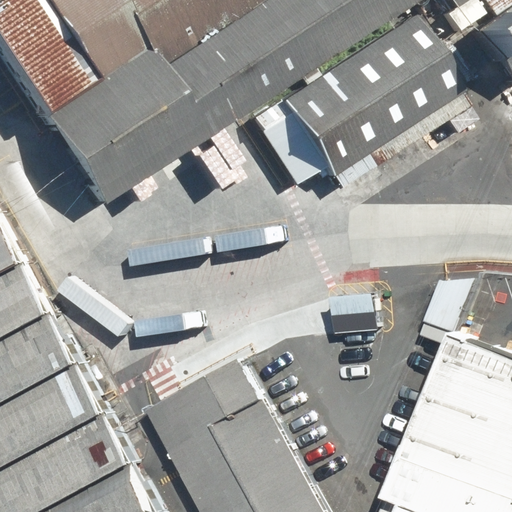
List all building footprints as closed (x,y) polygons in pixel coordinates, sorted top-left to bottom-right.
[(0,0),(0,63),(96,205),(406,0),(445,0),(450,7),(460,0),(0,0)] [(511,81),(511,0),(500,0),(467,22),(508,84),(511,81)] [(403,16),(248,115),(290,180),(321,160),(329,173),(453,94),(403,16)] [(0,511),(169,511),(0,199),(0,511)] [(385,289),(335,291),(335,312),(385,310),(385,289)] [(511,511),(511,365),(432,329),(380,511),(511,511)] [(338,511),(246,354),(158,405),(221,511),(338,511)]
